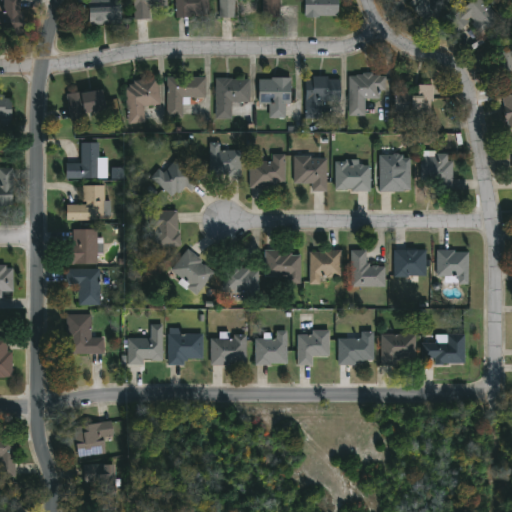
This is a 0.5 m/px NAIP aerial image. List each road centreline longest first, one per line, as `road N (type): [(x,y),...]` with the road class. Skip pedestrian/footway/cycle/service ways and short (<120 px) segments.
road 1 (residential): [(62,0),(41,72),(38,153),(39,425),(51,511)]
road 2 (residential): [(0,410),(124,399),(467,398),(489,390)]
road 3 (residential): [(368,0),(388,35),(450,65),(468,94),(491,225),(496,373),(489,390)]
road 4 (residential): [(0,70),(184,53),(325,55),(358,46),(382,26)]
road 5 (residential): [(491,225),(226,226)]
